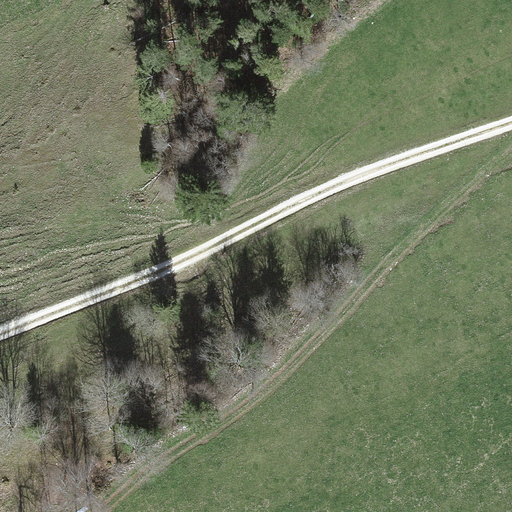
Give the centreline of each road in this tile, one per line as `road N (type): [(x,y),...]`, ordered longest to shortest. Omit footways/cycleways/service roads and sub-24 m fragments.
road 1 (track): [(511,127),(348,181),(0,342)]
road 2 (track): [(511,147),(357,288),(169,437)]
